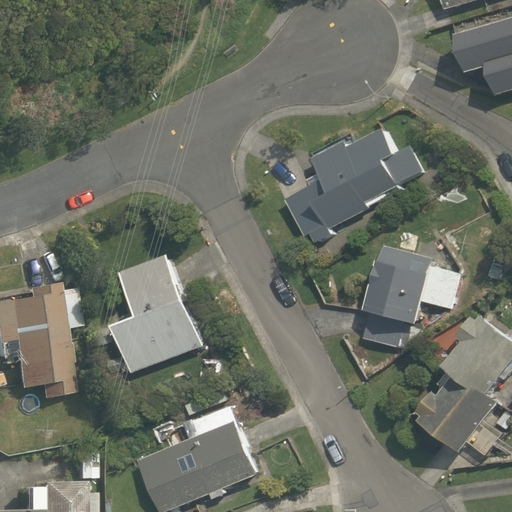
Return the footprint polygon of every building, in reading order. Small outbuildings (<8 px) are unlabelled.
[(449,0),(453,11),(490,0),(449,0)] [(511,23),(468,36),(480,74),(499,69),(507,97),(511,96),(511,23)] [(317,154),(327,174),(316,179),(319,187),(293,199),(312,236),(317,234),(323,243),(341,234),(338,229),(396,197),(395,195),(408,189),(406,185),(433,171),(420,145),(406,152),(394,127),(362,144),(357,134),(317,154)] [(375,310),(378,311),(371,338),(405,347),(407,340),(414,341),(417,327),(411,325),(413,319),(427,323),(440,274),(438,273),(441,259),(392,246),(375,310)] [(149,316),(124,325),(140,373),(215,346),(181,253),(133,272),(149,316)] [(58,292),(57,283),(27,288),(29,296),(0,301),(0,342),(3,357),(16,355),(22,387),(42,384),(44,398),(77,392),(71,363),(74,362),(70,342),(68,342),(66,330),(86,326),(79,288),(58,292)] [(434,415),(430,420),(473,453),(480,443),(493,427),(511,401),(501,393),(511,378),(511,327),(497,316),(493,321),(488,318),(475,335),(479,338),(458,365),(467,372),(451,393),(446,389),(429,411),(434,415)] [(250,420),(148,460),(168,511),(173,511),(219,494),(221,499),(235,493),(233,488),(271,474),(250,420)] [(493,427),(480,443),(494,455),(507,438),(493,427)] [(81,451),(81,479),(99,479),(98,451),(81,451)] [(98,511),(98,493),(84,493),(84,482),(43,482),(44,487),(28,487),(29,509),(0,509),(0,511),(98,511)]
